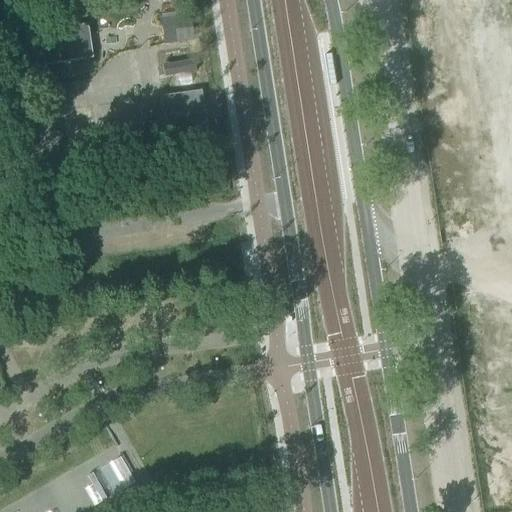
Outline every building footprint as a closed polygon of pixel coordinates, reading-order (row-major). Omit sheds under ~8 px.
[(0,0),(0,69),(7,101),(31,96),(9,0),(0,0)] [(511,0),(414,0),(410,1),(411,4),(422,2),(423,12),(412,13),(416,36),(423,35),(426,53),(419,55),(453,278),(511,268),(511,0)] [(187,17),(186,17),(159,22),(163,44),(191,40),(187,17)] [(37,33),(43,67),(91,59),(86,25),(37,33)] [(200,92),(159,97),(165,146),(207,140),(201,104),(200,92)] [(8,122),(13,153),(32,150),(27,118),(8,122)]
